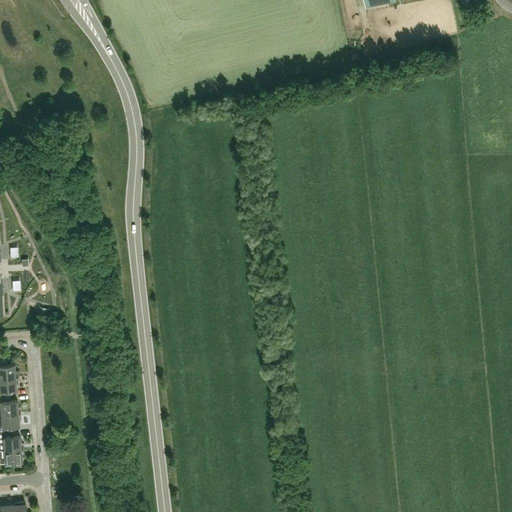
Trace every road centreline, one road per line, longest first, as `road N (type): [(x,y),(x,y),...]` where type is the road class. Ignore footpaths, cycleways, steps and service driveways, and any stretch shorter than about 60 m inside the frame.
road 1 (primary): [(164,511),(131,215),(134,130),(105,51)]
road 2 (residential): [(45,478),(34,348)]
